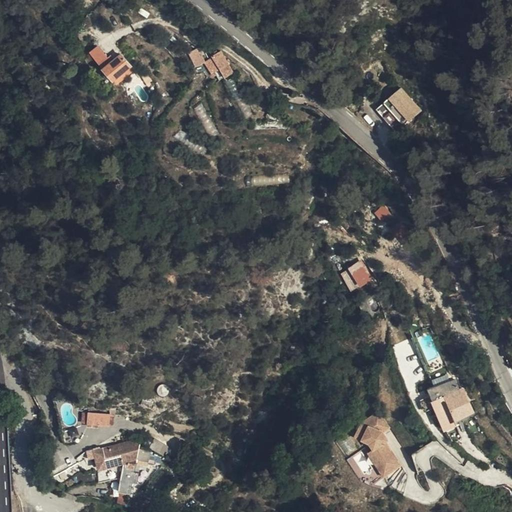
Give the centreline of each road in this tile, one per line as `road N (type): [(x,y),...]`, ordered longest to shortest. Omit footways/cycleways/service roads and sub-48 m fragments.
road 1 (tertiary): [(511,399),(416,187),(200,0)]
road 2 (unknown): [(78,511),(24,483),(24,404),(0,378)]
